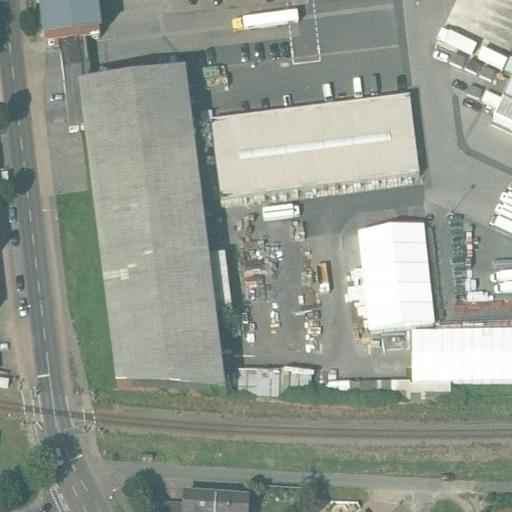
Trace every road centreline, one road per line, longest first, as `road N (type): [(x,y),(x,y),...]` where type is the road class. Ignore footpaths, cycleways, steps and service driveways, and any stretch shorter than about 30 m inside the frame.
road 1 (secondary): [(5,0),(53,412),(77,486)]
road 2 (residential): [(77,486),(110,467),(480,485)]
